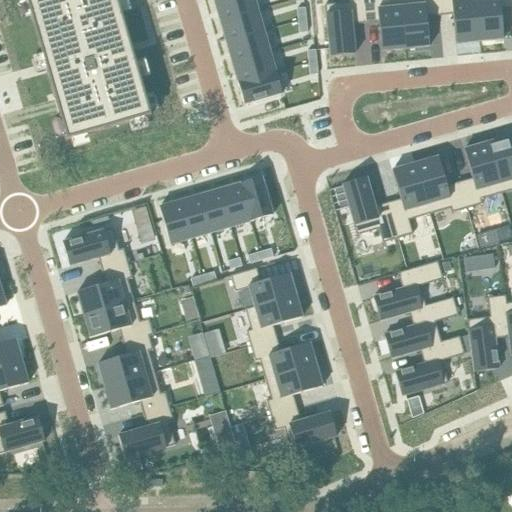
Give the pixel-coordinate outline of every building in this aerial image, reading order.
[(123,0),(34,0),(69,120),(154,96),(123,0)] [(254,0),(216,0),(213,1),(219,22),(257,11),(254,0)] [(349,0),(350,4),(325,6),(327,32),(330,57),(355,55),(352,25),(365,24),(362,0),(349,0)] [(378,0),(362,0),(365,24),(378,22),(381,52),(405,50),(400,0),(387,0),(378,1),(378,0)] [(400,0),(405,50),(429,47),(426,17),(439,16),(437,0),(400,0)] [(437,0),(439,16),(452,15),(455,44),(479,42),(475,0),(437,0)] [(511,0),(475,0),(479,42),(503,40),(500,10),(511,8),(511,0)] [(305,8),(297,9),(298,21),(306,21),(305,8)] [(257,11),(219,22),(225,42),(263,31),(257,11)] [(306,21),(298,21),(299,33),(307,32),(306,21)] [(263,31),(225,42),(231,63),(269,52),(263,31)] [(315,50),(307,51),(308,63),(317,62),(315,50)] [(269,52),(231,63),(237,84),(275,73),(269,52)] [(317,62),(308,63),(310,75),(318,74),(317,62)] [(275,73),(237,84),(244,106),(281,95),(275,73)] [(511,146),(509,137),(486,144),(501,194),(511,190),(511,146)] [(472,179),(459,183),(466,208),(481,204),(479,200),(501,194),(486,144),(463,150),(472,179)] [(437,158),(415,164),(429,214),(451,208),(452,213),(466,208),(459,183),(446,186),(437,158)] [(400,199),(387,203),(397,239),(412,234),(408,221),(429,214),(415,164),(392,171),(400,199)] [(261,178),(239,185),(250,222),(272,216),(261,178)] [(366,178),(342,185),(356,235),(379,229),(383,243),(397,239),(387,203),(374,207),(366,178)] [(239,185),(220,190),(231,228),(250,222),(239,185)] [(220,190),(200,196),(211,234),(231,228),(220,190)] [(200,196),(181,202),(191,239),(211,234),(200,196)] [(181,202),(159,208),(170,246),(191,239),(181,202)] [(155,240),(145,207),(131,211),(141,245),(155,240)] [(112,228),(62,243),(69,267),(98,259),(102,272),(127,264),(123,249),(119,251),(112,228)] [(489,248),(485,235),(475,238),(479,251),(489,248)] [(271,249),(259,252),(261,260),(273,257),(271,249)] [(259,252),(247,256),(250,264),(261,260),(259,252)] [(494,271),(492,257),(478,259),(480,273),(494,271)] [(239,258),(228,261),(230,269),(242,266),(239,258)] [(376,297),(373,297),(380,321),(409,313),(426,308),(419,284),(442,278),(437,261),(397,273),(402,289),(376,297)] [(105,284),(76,293),(83,316),(133,301),(127,278),(131,277),(127,264),(102,272),(105,284)] [(256,269),(230,276),(235,292),(248,288),(253,308),(295,296),(289,274),(260,283),(256,269)] [(214,272),(202,276),(204,284),(216,280),(214,272)] [(202,276),(190,279),(193,287),(204,284),(202,276)] [(256,329),(246,332),(250,347),(277,339),(273,326),(302,318),(295,296),(253,308),(250,309),(256,329)] [(492,317),(467,321),(470,344),(474,372),(499,369),(495,339),(505,338),(508,337),(504,304),(503,296),(489,298),(492,317)] [(413,326),(384,335),(391,359),(420,351),(441,344),(434,320),(457,314),(453,300),(426,308),(409,313),(413,326)] [(133,301),(83,316),(90,339),(119,330),(122,343),(148,336),(152,335),(148,320),(140,323),(133,301)] [(126,356),(97,364),(104,387),(154,373),(147,350),(152,349),(148,336),(122,343),(126,356)] [(277,339),(250,347),(255,361),(264,358),(270,379),(315,366),(309,344),(280,352),(277,339)] [(424,364),(395,372),(402,396),(447,383),(440,359),(464,352),(460,339),(441,344),(420,351),(424,364)] [(0,368),(21,362),(15,340),(0,344),(0,368)] [(220,393),(209,357),(195,361),(205,397),(220,393)] [(21,362),(0,368),(0,407),(3,406),(0,395),(0,392),(28,384),(21,362)] [(276,399),(266,402),(271,416),(297,409),(293,396),(322,387),(315,366),(270,379),(276,399)] [(154,373),(104,387),(110,410),(139,402),(143,415),(169,408),(165,393),(160,395),(154,373)] [(407,400),(409,408),(420,405),(418,397),(407,400)] [(147,428),(118,436),(125,460),(175,446),(168,423),(173,422),(169,408),(143,415),(147,428)] [(297,409),(271,416),(275,431),(284,428),(290,451),(336,437),(329,413),(300,421),(297,409)] [(0,413),(0,454),(44,442),(38,418),(9,426),(5,412),(0,413)] [(236,449),(232,434),(215,439),(220,454),(236,449)]
